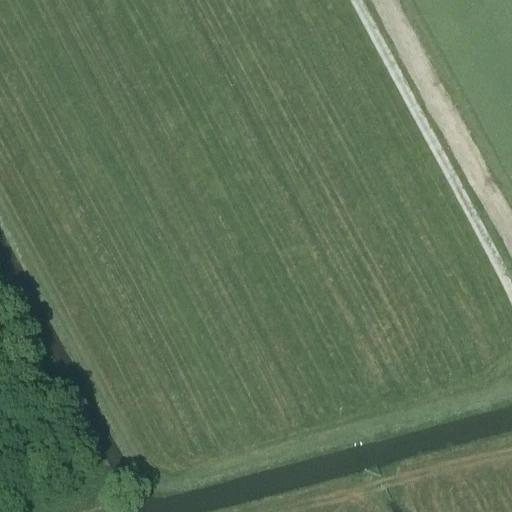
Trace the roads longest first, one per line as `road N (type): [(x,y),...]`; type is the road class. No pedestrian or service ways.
road 1 (track): [(354,0),(511,292)]
road 2 (track): [(0,290),(105,489),(21,511)]
